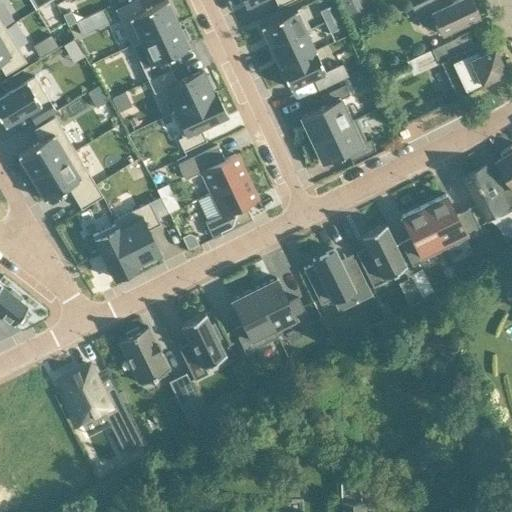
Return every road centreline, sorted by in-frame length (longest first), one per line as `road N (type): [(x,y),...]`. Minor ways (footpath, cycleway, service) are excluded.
road 1 (residential): [(84,324),(306,212)]
road 2 (residential): [(306,212),(207,0)]
road 3 (residential): [(306,212),(511,107)]
